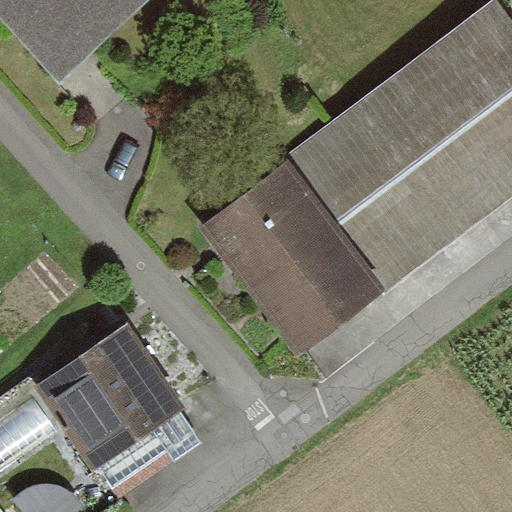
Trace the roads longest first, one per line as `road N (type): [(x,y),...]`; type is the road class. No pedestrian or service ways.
road 1 (residential): [(0,111),(283,427)]
road 2 (residential): [(283,427),(511,251)]
road 3 (residential): [(168,511),(283,427)]
